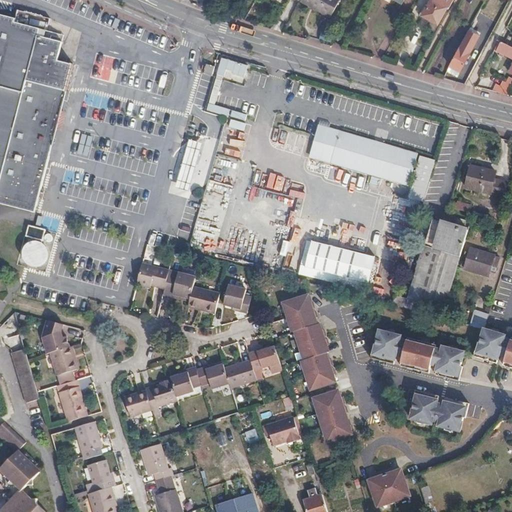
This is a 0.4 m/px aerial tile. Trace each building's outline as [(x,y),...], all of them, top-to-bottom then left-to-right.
[(302,0),(302,2),(331,17),(339,0),(302,0)] [(446,7),(448,8),(452,0),(430,0),(423,13),(439,22),(446,7)] [(0,202),(36,212),(63,108),(58,107),(62,89),(67,90),(74,63),(54,58),(58,40),(46,37),(48,30),(15,21),(16,18),(0,14),(0,202)] [(450,65),(461,70),(466,61),(480,34),(470,29),(461,47),(460,46),(450,65)] [(49,31),(48,35),(63,40),(64,35),(49,31)] [(511,47),(500,41),(494,51),(511,60),(511,67),(508,75),(511,77),(511,47)] [(213,75),(215,66),(208,64),(205,73),(213,75)] [(450,65),(447,70),(459,75),(461,70),(450,65)] [(229,97),(236,74),(222,70),(216,93),(229,97)] [(511,85),(505,82),(500,91),(508,93),(511,86),(511,85)] [(229,127),(243,131),(248,114),(233,110),(229,127)] [(311,155),(328,160),(332,162),(409,185),(418,155),(319,125),(311,155)] [(88,156),(93,136),(83,134),(77,154),(88,156)] [(240,145),(239,137),(225,138),(225,145),(240,145)] [(204,143),(197,140),(192,139),(183,169),(178,187),(182,189),(191,191),(197,169),(204,143)] [(240,160),(216,153),(194,235),(207,238),(209,231),(219,233),(231,188),(222,186),(223,183),(214,180),(217,167),(237,172),(240,160)] [(504,196),(508,182),(495,179),(497,172),(471,166),(466,186),(504,196)] [(258,167),(253,182),(273,188),(278,174),(258,167)] [(379,186),(381,178),(373,176),(371,183),(379,186)] [(257,200),(261,189),(253,186),(249,197),(257,200)] [(188,226),(190,213),(180,212),(178,224),(188,226)] [(407,298),(444,309),(454,277),(468,230),(445,223),(432,219),(425,243),(424,242),(407,298)] [(369,284),(376,256),(314,240),(311,254),(306,252),(302,265),(307,267),(307,268),(369,284)] [(490,276),(497,255),(472,248),(466,268),(490,276)] [(143,262),(137,284),(146,286),(147,283),(150,284),(164,287),(169,269),(143,262)] [(183,265),(181,272),(192,275),(194,268),(183,265)] [(164,287),(163,292),(172,295),(173,292),(191,296),(193,285),(196,276),(192,275),(181,272),(169,269),(164,287)] [(224,303),(234,305),(241,307),(241,310),(247,312),(251,295),(245,294),(246,288),(229,283),(224,303)] [(190,299),(189,306),(215,312),(220,292),(193,285),(191,296),(190,299)] [(308,297),(282,305),(326,447),(357,438),(308,297)] [(57,321),(40,317),(36,335),(42,351),(45,350),(64,344),(61,333),(58,334),(56,328),(57,321)] [(511,339),(482,330),(473,359),(511,370),(511,339)] [(465,355),(377,332),(370,361),(460,383),(465,355)] [(8,334),(2,336),(0,336),(2,342),(12,339),(14,347),(11,351),(27,403),(40,400),(20,337),(8,334)] [(12,339),(2,342),(4,349),(11,351),(14,347),(12,339)] [(64,344),(45,350),(55,382),(71,377),(68,368),(72,366),(67,353),(70,352),(67,343),(64,344)] [(277,349),(275,344),(258,350),(258,348),(249,351),(251,358),(255,370),(262,368),(273,364),(275,372),(283,370),(277,349)] [(230,383),(232,388),(258,379),(258,378),(255,370),(251,358),(225,367),(230,383)] [(202,382),(205,391),(230,383),(225,367),(224,363),(214,366),(206,369),(198,371),(202,382)] [(172,378),(178,397),(195,391),(193,385),(202,382),(198,371),(196,366),(188,368),(188,371),(179,374),(172,377),(172,378)] [(255,370),(258,378),(265,376),(262,368),(255,370)] [(71,377),(55,382),(56,388),(55,389),(64,418),(82,412),(83,412),(71,377)] [(158,406),(179,399),(178,397),(172,378),(161,382),(162,384),(146,390),(147,391),(152,409),(155,418),(161,416),(158,406)] [(131,416),(152,409),(147,391),(125,397),(131,416)] [(468,405),(414,392),(409,424),(461,433),(468,405)] [(268,424),(275,445),(292,439),(293,441),(302,438),(294,415),(268,424)] [(90,417),(71,423),(81,455),(97,451),(95,444),(98,443),(90,417)] [(0,473),(19,492),(0,511),(43,511),(35,504),(35,498),(29,498),(21,490),(25,485),(31,484),(31,479),(37,472),(32,467),(35,464),(24,453),(21,455),(16,450),(23,442),(2,421),(0,423),(0,439),(13,452),(8,458),(2,458),(2,464),(0,466),(0,473)] [(169,475),(171,474),(169,467),(166,469),(158,444),(139,450),(147,474),(152,473),(154,480),(169,475)] [(85,461),(85,463),(91,482),(108,476),(102,456),(85,461)] [(91,482),(85,463),(77,466),(83,484),(91,482)] [(311,474),(317,473),(316,469),(314,463),(308,464),(311,474)] [(403,470),(367,482),(376,511),(377,511),(412,501),(403,470)] [(0,481),(9,490),(0,499),(0,511),(19,492),(0,473),(0,481)] [(153,493),(158,511),(179,511),(182,511),(169,475),(154,480),(158,492),(153,493)] [(108,483),(86,489),(93,511),(105,511),(113,510),(111,502),(110,498),(112,497),(108,483)] [(310,511),(329,511),(323,493),(319,495),(317,486),(310,488),(313,496),(306,498),(310,511)] [(422,488),(427,502),(434,500),(429,486),(422,488)] [(242,511),(260,511),(254,493),(238,498),(242,511)] [(221,511),(242,511),(238,498),(219,504),(221,511)]
